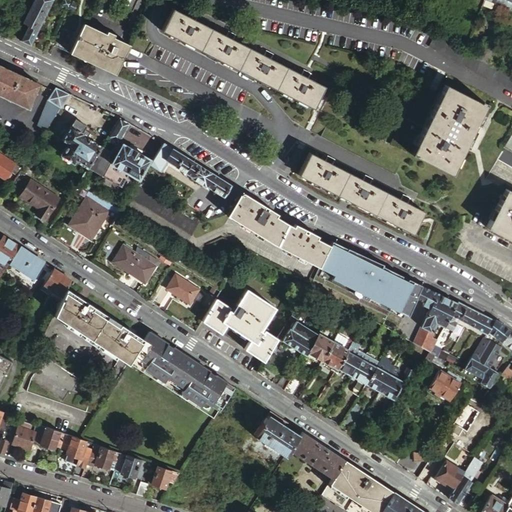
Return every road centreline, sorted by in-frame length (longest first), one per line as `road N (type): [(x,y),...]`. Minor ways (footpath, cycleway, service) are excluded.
road 1 (tertiary): [(0,43),(185,132),(509,313)]
road 2 (tertiary): [(444,511),(0,218)]
road 3 (residential): [(0,467),(145,511)]
